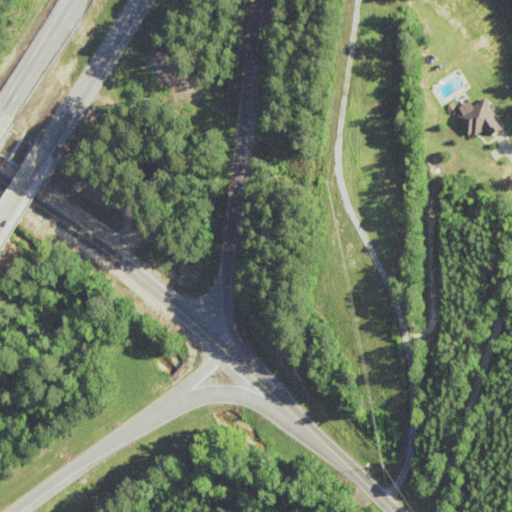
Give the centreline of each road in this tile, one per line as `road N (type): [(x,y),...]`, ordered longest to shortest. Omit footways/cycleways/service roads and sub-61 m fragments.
road 1 (tertiary): [(393,511),(181,310),(9,187)]
road 2 (motorway): [(205,332),(220,300),(256,0)]
road 3 (motorway): [(11,511),(168,402)]
road 4 (motorway): [(46,150),(138,0)]
road 5 (motorway): [(76,0),(8,112)]
road 6 (motorway): [(168,402),(219,393),(288,409)]
